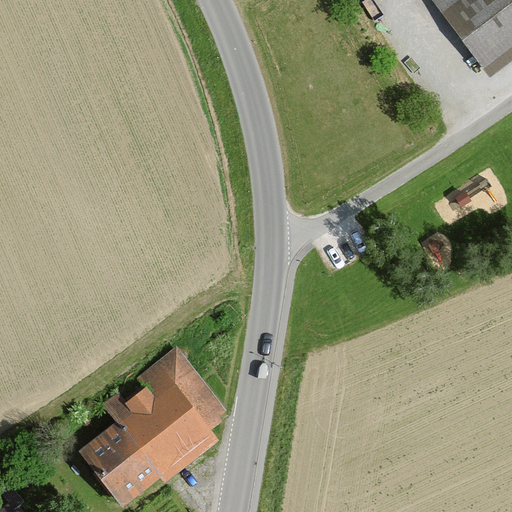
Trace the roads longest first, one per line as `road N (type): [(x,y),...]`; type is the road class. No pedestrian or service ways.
road 1 (unclassified): [(271,237),(329,221),(511,99)]
road 2 (tertiary): [(271,237),(232,511)]
road 3 (tertiary): [(215,0),(258,126),(271,237)]
